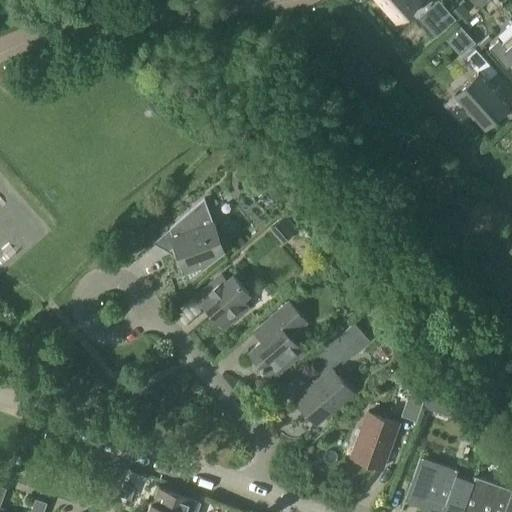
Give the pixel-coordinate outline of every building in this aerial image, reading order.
[(380,0),(397,18),(399,17),(399,18),(417,2),(417,1),(418,0),(380,0)] [(440,0),(436,0),(429,7),(447,27),(456,18),(453,14),(440,0)] [(463,5),(453,14),(456,18),(461,23),(471,14),(463,5)] [(498,39),(489,47),(506,67),(511,62),(511,33),(501,43),(498,39)] [(475,48),(465,57),(478,72),(455,92),(467,105),(466,107),(473,115),(475,114),(485,125),(508,105),(487,81),(497,71),(475,48)] [(233,174),(232,186),(243,187),(244,175),(233,174)] [(189,280),(224,249),(205,197),(170,228),(180,239),(175,243),(189,280)] [(226,281),(220,275),(197,295),(224,326),(247,306),(242,300),(248,294),(232,276),(226,281)] [(259,327),(266,336),(250,350),(273,377),(302,352),(289,336),(305,322),(288,302),(259,327)] [(369,340),(354,322),(327,346),(342,363),(369,340)] [(296,398),(317,422),(353,392),(332,367),(296,398)] [(425,396),(422,406),(431,410),(437,393),(429,386),(425,396)] [(422,406),(425,396),(409,390),(400,415),(416,421),(422,406)] [(368,411),(352,455),(383,466),(399,422),(368,411)] [(460,511),(472,481),(454,474),(456,469),(419,455),(402,500),(426,509),(429,501),(443,506),(440,511),(460,511)] [(472,481),(460,511),(511,511),(511,495),(509,495),(511,489),(474,475),(472,481)] [(120,494),(131,498),(135,488),(123,483),(120,494)] [(159,486),(158,490),(153,503),(150,502),(146,511),(196,511),(200,501),(159,486)] [(40,511),(44,501),(34,497),(30,509),(39,511),(40,511)]
